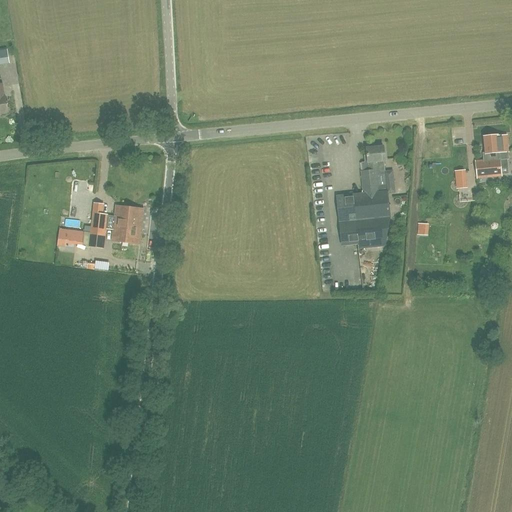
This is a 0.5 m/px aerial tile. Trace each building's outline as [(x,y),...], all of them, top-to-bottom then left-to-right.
[(506,135),(490,136),(491,143),(493,143),(494,152),(498,152),(498,159),(491,160),(475,161),(477,177),(501,175),(500,168),(508,168),(507,158),(509,158),(506,135)] [(491,153),(491,160),(498,159),(498,152),(494,152),(493,143),(491,143),(490,136),(484,137),(486,153),(491,153)] [(363,193),(352,195),(336,196),(339,222),(342,246),(357,245),(358,249),(384,247),(385,239),(386,232),(389,217),(387,194),(394,193),(394,185),(386,186),(384,172),(383,161),(385,161),(383,147),(382,147),(377,147),(376,144),(368,145),(368,148),(366,149),(368,163),(369,163),(369,171),(361,172),(363,193)] [(94,204),(89,246),(102,248),(106,215),(101,215),(102,205),(94,204)] [(114,229),(140,232),(142,209),(116,206),(114,229)] [(138,244),(140,232),(114,229),(112,241),(138,244)]
